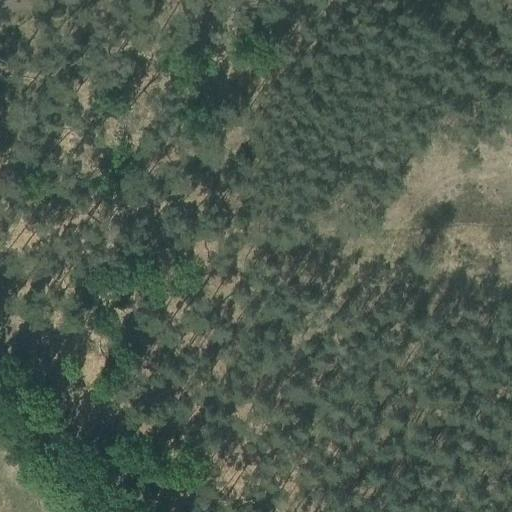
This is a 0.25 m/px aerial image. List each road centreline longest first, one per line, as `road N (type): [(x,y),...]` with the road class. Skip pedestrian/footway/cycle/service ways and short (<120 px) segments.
road 1 (track): [(0,275),(213,240)]
road 2 (track): [(0,383),(113,511)]
